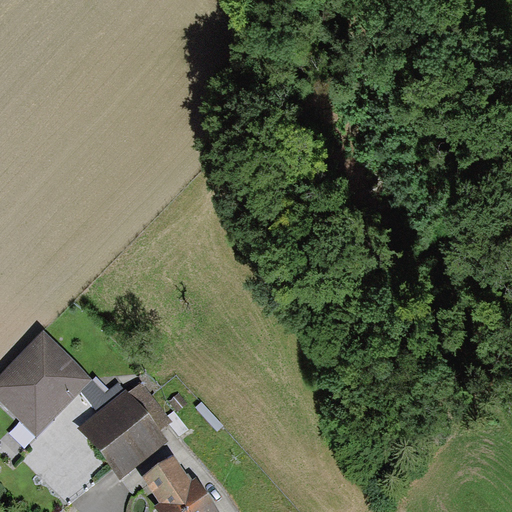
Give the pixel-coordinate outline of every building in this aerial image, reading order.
[(43,331),(0,374),(0,396),(37,433),(91,379),(43,331)] [(78,428),(120,480),(169,443),(159,430),(172,422),(141,383),(129,393),(119,382),(106,393),(94,380),(81,392),(97,412),(78,428)] [(180,393),(170,402),(179,412),(188,403),(180,393)] [(201,402),(195,408),(218,431),(223,426),(201,402)] [(157,511),(220,511),(196,478),(194,480),(189,473),(187,474),(174,454),(141,478),(159,504),(155,507),(157,511)]
